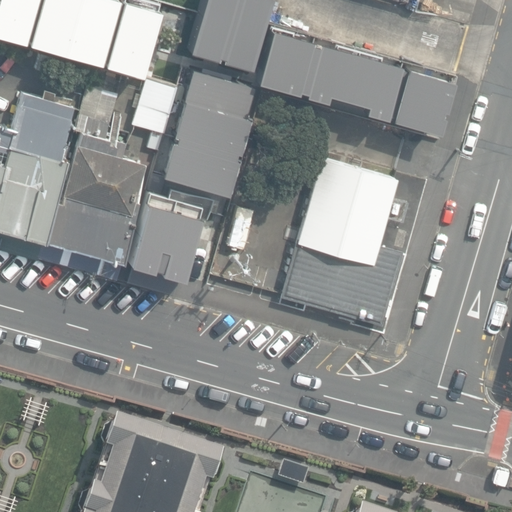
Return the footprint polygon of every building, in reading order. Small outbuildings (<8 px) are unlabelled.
[(0,0),(0,24),(136,61),(151,6),(130,0),(0,0)] [(248,62),(264,0),(193,0),(182,44),(248,62)] [(430,119),(442,75),(266,26),(254,70),(430,119)] [(249,81),(190,64),(159,172),(218,189),(249,81)] [(0,108),(0,224),(37,236),(75,105),(53,99),(18,88),(12,112),(0,108)] [(126,140),(74,125),(40,235),(117,258),(145,159),(123,152),(126,140)] [(396,177),(318,154),(277,295),(379,324),(401,249),(377,242),(396,177)] [(146,187),(128,253),(182,268),(200,202),(146,187)] [(372,511),(354,506),(352,511),(188,511),(198,481),(205,483),(215,451),(109,416),(99,447),(106,450),(94,487),(86,485),(77,511),(372,511)] [(307,468),(282,460),(276,476),(301,484),(307,468)]
